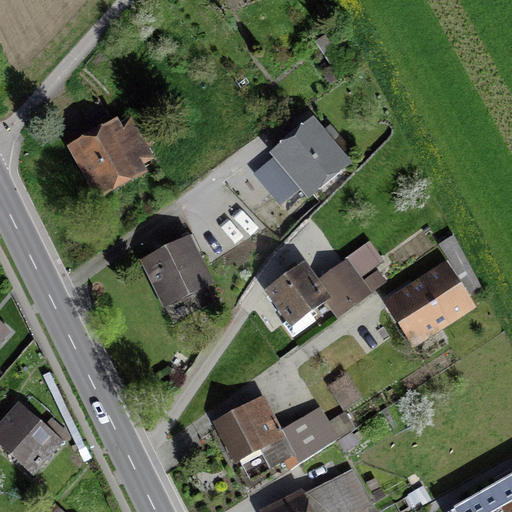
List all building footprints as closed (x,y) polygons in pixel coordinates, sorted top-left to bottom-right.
[(340,43),(325,53),(341,77),(356,67),(340,43)] [(307,109),(263,147),(304,195),(349,157),(307,109)] [(128,114),(71,148),(100,196),(156,163),(128,114)] [(189,228),(136,253),(162,309),(215,284),(189,228)] [(343,260),(357,279),(383,259),(369,241),(343,260)] [(447,259),(383,300),(411,342),(474,300),(447,259)] [(357,279),(343,260),(316,281),(303,263),(264,292),(294,332),(330,305),(338,316),(368,293),(357,279)] [(0,314),(0,335),(10,324),(0,314)] [(346,375),(331,383),(346,407),(360,399),(346,375)] [(0,445),(27,469),(58,432),(15,395),(0,413),(0,445)] [(264,402),(215,430),(232,460),(270,438),(289,471),(336,444),(319,413),(283,433),(264,402)] [(303,491),(262,511),(367,511),(364,505),(370,502),(348,460),(300,485),(303,491)] [(74,511),(57,497),(43,511),(74,511)]
